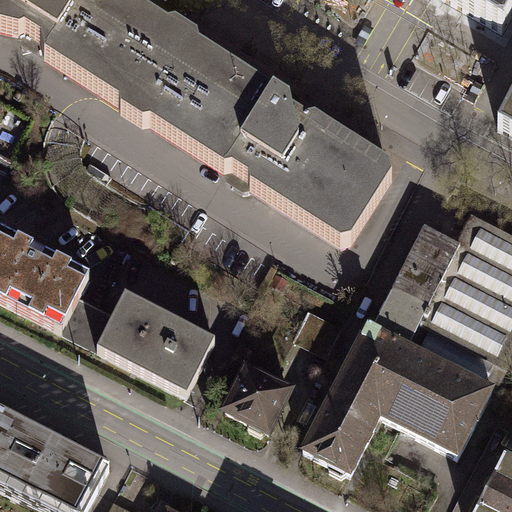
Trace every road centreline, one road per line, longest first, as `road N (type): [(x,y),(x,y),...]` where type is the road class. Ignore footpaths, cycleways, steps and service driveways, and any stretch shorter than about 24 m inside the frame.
road 1 (residential): [(0,360),(291,511)]
road 2 (residential): [(454,148),(212,0)]
